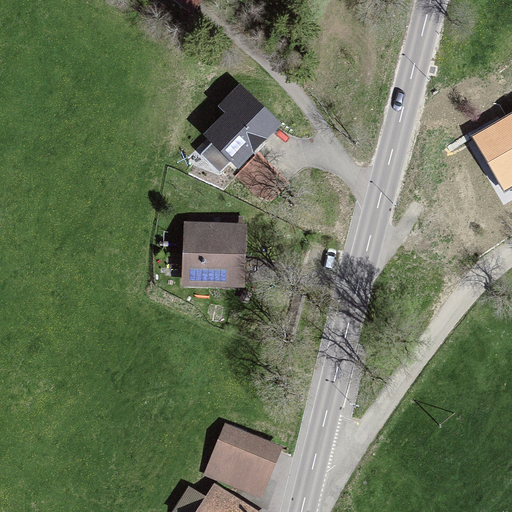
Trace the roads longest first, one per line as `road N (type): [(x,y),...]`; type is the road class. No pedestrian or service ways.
road 1 (tertiary): [(310,474),(433,0)]
road 2 (residential): [(310,474),(335,465),(460,300),(511,252)]
